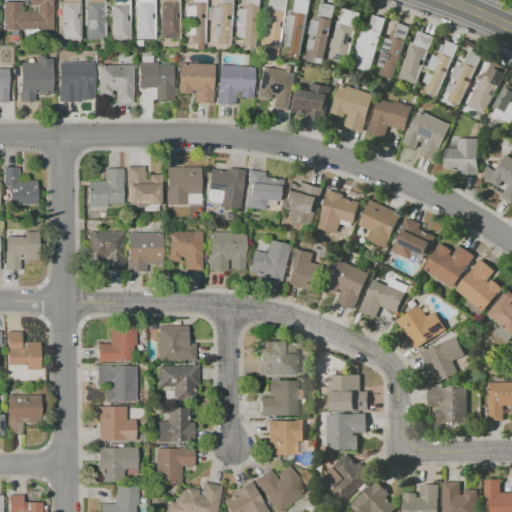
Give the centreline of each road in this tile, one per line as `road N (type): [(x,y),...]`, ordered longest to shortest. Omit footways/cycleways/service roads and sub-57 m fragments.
road 1 (residential): [(0,136),(274,141),(402,178),(511,241)]
road 2 (residential): [(61,301),(198,301),(294,317),(389,361),(401,444),(511,450)]
road 3 (residential): [(59,136),(65,511)]
road 4 (residential): [(225,303),(231,444)]
